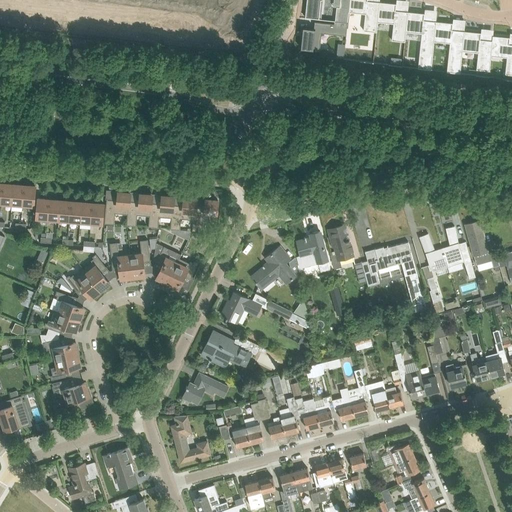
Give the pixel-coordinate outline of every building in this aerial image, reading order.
[(120,0),(119,7),(129,9),(130,0),(120,0)] [(130,0),(129,9),(139,10),(139,0),(130,0)] [(139,0),(139,10),(148,11),(149,0),(139,0)] [(149,0),(148,11),(158,12),(159,0),(149,0)] [(159,0),(158,12),(167,14),(168,0),(159,0)] [(168,0),(167,14),(177,15),(178,0),(168,0)] [(178,0),(177,15),(186,16),(188,0),(178,0)] [(188,0),(186,16),(196,17),(198,0),(188,0)] [(201,0),(199,18),(208,19),(209,0),(201,0)] [(214,0),(209,0),(208,19),(215,20),(218,0),(214,0)] [(218,0),(215,20),(223,21),(225,1),(218,0)] [(306,0),(305,17),(319,19),(321,0),(306,0)] [(337,5),(335,20),(348,22),(349,0),(340,0),(340,5),(337,5)] [(350,0),(349,12),(365,13),(364,30),(377,32),(378,22),(380,1),(367,0),(350,0)] [(225,1),(223,21),(235,22),(238,3),(225,1)] [(380,1),(378,22),(393,23),(392,40),(405,41),(406,31),(408,11),(396,10),(396,3),(380,1)] [(408,11),(406,31),(422,33),(418,68),(431,69),(434,41),(436,21),(424,19),(425,13),(408,11)] [(303,27),(301,48),(320,50),(322,33),(346,35),(348,22),(335,20),(334,20),(334,23),(315,21),(315,22),(315,28),(303,27)] [(436,21),(434,41),(450,43),(447,72),(460,73),(463,51),(462,51),(464,30),(452,29),(453,22),(436,21)] [(464,30),(462,51),(463,51),(478,52),(476,69),(490,70),(491,55),(493,40),(492,40),(480,39),(481,32),(464,30)] [(493,40),(491,55),(507,57),(505,74),(511,74),(511,43),(509,44),(510,37),(493,35),(492,40),(493,40)] [(1,202),(12,203),(13,184),(3,183),(1,202)] [(12,203),(23,204),(24,185),(13,184),(12,203)] [(24,185),(23,204),(34,205),(35,186),(24,185)] [(115,213),(128,214),(129,214),(130,201),(130,193),(119,192),(118,197),(115,197),(115,196),(114,196),(114,200),(108,199),(108,198),(107,198),(105,223),(114,224),(115,213)] [(137,215),(150,216),(151,216),(152,203),(152,195),(141,194),(140,199),(137,199),(137,198),(136,198),(136,202),(130,201),(129,214),(128,214),(127,225),(136,226),(137,215)] [(159,216),(171,217),(172,217),(173,205),(174,197),(163,196),(162,201),(159,200),(159,199),(158,199),(157,203),(152,203),(151,216),(150,216),(149,227),(158,227),(159,216)] [(181,218),(193,219),(194,219),(195,207),(196,198),(184,197),(184,203),(181,202),(181,201),(180,201),(179,205),(173,205),(172,217),(171,217),(171,228),(180,229),(181,218)] [(37,217),(48,218),(50,199),(38,198),(37,217)] [(48,218),(59,219),(60,200),(50,199),(48,218)] [(194,219),(193,219),(193,230),(202,231),(203,220),(216,221),(218,200),(206,199),(206,204),(202,204),(203,203),(202,203),(201,207),(195,207),(194,219)] [(59,219),(70,220),(71,201),(60,200),(59,219)] [(70,220),(80,221),(82,202),(71,201),(70,220)] [(80,221),(91,222),(93,203),(82,202),(80,221)] [(93,203),(91,222),(102,223),(104,204),(93,203)] [(496,251),(490,253),(489,253),(479,220),(465,224),(474,255),(476,261),(477,265),(492,260),(494,265),(499,264),(496,251)] [(333,246),(335,246),(336,250),(330,252),(334,268),(342,266),(340,259),(353,255),(349,241),(350,241),(349,239),(346,240),(342,225),(328,229),(333,246)] [(450,246),(443,248),(446,260),(448,266),(455,263),(456,265),(464,262),(469,278),(476,276),(466,241),(465,241),(459,243),(457,235),(455,226),(446,228),(450,246)] [(301,255),(296,256),(299,267),(318,262),(320,272),(330,269),(328,259),(323,241),(320,231),(311,234),(312,238),(307,240),(306,237),(304,237),(304,239),(297,241),(300,251),(301,255)] [(428,233),(420,236),(424,246),(427,253),(430,264),(429,265),(430,270),(436,268),(436,269),(448,266),(446,260),(443,248),(435,250),(428,233)] [(198,250),(204,253),(210,239),(205,237),(198,250)] [(142,253),(130,254),(133,276),(134,276),(134,277),(142,276),(142,275),(145,275),(143,261),(150,260),(150,259),(148,239),(140,240),(142,253)] [(368,260),(362,262),(367,282),(369,286),(380,283),(377,272),(379,269),(389,266),(389,265),(395,263),(396,266),(399,266),(401,265),(400,262),(401,262),(415,311),(426,308),(413,259),(408,241),(384,248),(384,246),(365,251),(368,260)] [(133,276),(130,254),(119,256),(118,242),(110,243),(112,264),(119,264),(121,278),(133,276)] [(157,277),(168,282),(179,258),(181,254),(164,246),(157,261),(156,261),(163,264),(157,277)] [(264,266),(253,276),(260,285),(262,288),(272,280),(279,274),(286,282),(295,275),(299,272),(295,257),(289,261),(290,266),(286,261),(290,258),(286,254),(280,246),(266,257),(269,261),(265,265),(264,264),(263,265),(264,266)] [(48,252),(42,249),(36,263),(42,266),(48,252)] [(92,262),(84,269),(100,290),(101,289),(102,290),(108,285),(108,284),(110,282),(101,271),(107,267),(106,266),(96,254),(93,256),(94,258),(91,260),(92,262)] [(179,258),(168,282),(169,283),(169,284),(176,287),(176,286),(179,287),(185,275),(191,278),(191,277),(198,262),(195,260),(194,262),(190,261),(190,263),(179,258)] [(362,262),(355,264),(360,284),(367,282),(362,262)] [(100,290),(84,269),(75,276),(74,274),(71,276),(69,275),(66,277),(76,290),(77,291),(82,286),(91,297),(100,290)] [(444,310),(432,272),(425,275),(427,283),(429,282),(431,290),(430,290),(437,312),(444,310)] [(63,301),(59,311),(80,318),(80,317),(81,318),(84,310),(83,310),(84,307),(71,303),(73,296),(72,296),(57,290),(55,294),(57,295),(56,298),(63,301)] [(243,308),(256,314),(261,304),(306,326),(309,320),(292,312),(293,310),(270,300),(270,299),(255,292),(252,300),(235,292),(228,306),(226,305),(221,314),(236,322),(243,308)] [(483,300),(485,308),(502,303),(500,295),(483,300)] [(80,318),(59,311),(54,310),(51,320),(49,320),(48,323),(46,322),(44,326),(60,332),(63,325),(76,330),(80,318)] [(436,353),(443,351),(439,336),(447,334),(443,318),(428,321),(433,344),(436,353)] [(499,329),(493,330),(496,342),(502,341),(501,338),(499,329)] [(201,355),(225,366),(230,358),(245,365),(251,352),(256,355),(258,351),(259,349),(265,352),(267,348),(247,339),(237,334),(234,340),(213,330),(201,355)] [(355,337),(358,348),(373,345),(370,333),(355,337)] [(501,338),(502,341),(504,346),(510,344),(508,336),(501,338)] [(51,360),(56,359),(78,354),(77,352),(78,352),(77,344),(76,344),(75,342),(62,345),(60,338),(59,338),(43,342),(44,346),(46,346),(47,349),(49,349),(51,360)] [(399,369),(402,382),(404,390),(405,390),(403,382),(408,380),(412,396),(426,393),(421,376),(419,368),(406,372),(401,352),(398,339),(394,340),(394,338),(391,339),(395,354),(399,369)] [(470,351),(467,338),(461,340),(464,352),(470,351)] [(432,363),(438,361),(436,353),(433,344),(427,345),(432,363)] [(470,354),(477,379),(491,375),(486,358),(486,357),(478,359),(476,352),(470,354)] [(274,368),(278,360),(263,353),(259,361),(274,368)] [(78,354),(56,359),(58,366),(51,367),(53,374),(51,375),(52,379),(68,375),(68,376),(68,375),(67,368),(80,365),(78,354)] [(300,355),(292,356),(293,359),(293,363),(301,362),(300,355)] [(495,358),(495,356),(486,358),(491,375),(505,372),(501,356),(495,358)] [(322,362),(305,367),(307,373),(323,369),(322,362)] [(466,375),(463,365),(454,367),(453,363),(446,365),(451,386),(467,382),(465,376),(466,375)] [(361,368),(354,370),(359,387),(361,393),(367,391),(366,386),(361,368)] [(391,371),(395,384),(402,382),(399,369),(391,371)] [(439,389),(435,372),(421,376),(426,393),(439,389)] [(215,392),(223,396),(228,387),(200,373),(194,384),(191,382),(189,387),(187,386),(186,387),(188,388),(183,397),(197,403),(201,395),(201,396),(203,391),(213,396),(215,392)] [(278,375),(272,376),(274,383),(280,381),(278,375)] [(68,402),(80,398),(82,407),(93,403),(88,389),(87,389),(85,382),(71,386),(69,378),(52,382),(57,398),(66,395),(68,402)] [(385,388),(383,381),(366,386),(367,391),(369,399),(373,398),(376,410),(390,406),(387,394),(385,388)] [(299,382),(292,383),(293,394),(301,393),(299,382)] [(404,403),(401,391),(397,392),(395,385),(385,388),(387,394),(390,406),(404,403)] [(322,397),(323,397),(314,400),(320,425),(334,421),(330,406),(334,405),(333,401),(339,399),(336,388),(330,390),(331,395),(322,397)] [(355,416),(350,396),(349,391),(341,393),(344,406),(338,407),(341,419),(355,416)] [(263,418),(270,417),(263,392),(256,394),(258,399),(262,413),(263,418)] [(358,394),(350,396),(355,416),(369,412),(365,397),(359,399),(358,394)] [(22,395),(9,399),(9,400),(10,400),(12,405),(0,408),(0,412),(1,416),(0,416),(0,417),(1,416),(3,422),(2,422),(2,423),(3,423),(5,429),(10,428),(11,430),(29,424),(30,423),(23,402),(24,402),(22,395)] [(282,415),(281,416),(281,419),(286,434),(299,430),(296,418),(295,418),(294,414),(298,413),(295,399),(294,396),(286,398),(291,414),(283,416),(282,415)] [(303,397),(295,399),(298,413),(299,413),(304,412),(305,416),(304,416),(307,428),(320,425),(314,400),(313,397),(304,400),(303,397)] [(250,404),(255,421),(263,418),(262,413),(258,399),(257,400),(258,402),(250,404)] [(224,409),(225,416),(242,411),(240,405),(224,409)] [(172,425),(181,461),(210,453),(207,441),(201,442),(202,446),(189,450),(185,434),(191,432),(187,414),(175,415),(177,424),(172,425)] [(268,423),(272,437),(286,434),(281,419),(281,416),(275,417),(276,421),(268,423)] [(248,431),(251,443),(264,439),(259,422),(246,425),(248,431)] [(230,437),(226,424),(218,426),(222,439),(230,437)] [(232,429),(237,447),(251,443),(248,431),(246,425),(238,427),(232,429)] [(387,446),(394,464),(397,463),(403,460),(414,455),(409,442),(398,447),(396,444),(387,446)] [(108,454),(104,455),(107,467),(115,464),(119,476),(117,477),(121,487),(137,481),(129,457),(131,457),(128,447),(111,453),(110,452),(108,453),(108,454)] [(376,453),(375,448),(369,450),(372,462),(379,460),(377,452),(376,453)] [(364,453),(350,456),(353,468),(367,464),(364,453)] [(409,473),(420,469),(414,455),(403,460),(397,463),(400,470),(406,468),(409,473)] [(342,458),(329,462),(333,479),(334,482),(348,478),(346,470),(345,468),(342,458)] [(96,499),(94,491),(91,492),(87,480),(99,476),(97,468),(95,461),(85,464),(85,462),(70,467),(76,485),(70,487),(73,497),(83,494),(85,502),(96,499)] [(329,462),(315,465),(317,475),(318,477),(319,477),(321,483),(333,479),(329,462)] [(308,467),(294,471),(298,488),(299,490),(313,486),(311,479),(310,477),(308,467)] [(294,471),(280,475),(283,484),(283,487),(285,494),(299,490),(298,488),(294,471)] [(376,472),(369,474),(373,487),(379,485),(376,472)] [(398,483),(402,481),(403,481),(400,473),(395,476),(398,483)] [(358,475),(351,476),(352,479),(353,482),(355,482),(357,489),(362,488),(358,475)] [(273,476),(259,480),(264,498),(271,496),(269,490),(276,488),(275,486),(273,476)] [(412,498),(414,497),(430,490),(424,477),(413,482),(411,478),(403,481),(402,481),(405,487),(407,486),(412,498)] [(352,479),(345,481),(349,498),(356,496),(353,482),(352,479)] [(256,500),(263,498),(264,498),(259,480),(245,484),(248,495),(254,494),(256,500)] [(201,496),(194,498),(199,511),(202,511),(206,511),(212,509),(212,508),(215,506),(216,509),(228,505),(226,500),(220,502),(213,483),(198,488),(201,496)] [(323,484),(316,486),(318,491),(320,501),(328,499),(323,484)] [(415,509),(415,511),(427,511),(428,511),(426,507),(435,503),(430,490),(414,497),(412,498),(410,499),(415,509)] [(318,491),(311,493),(313,503),(320,501),(318,491)] [(289,493),(281,495),(283,503),(285,510),(293,508),(289,493)] [(149,511),(148,506),(147,507),(144,498),(130,504),(127,496),(113,501),(115,508),(121,506),(123,511),(127,511),(132,510),(132,511),(149,511)] [(243,496),(234,499),(236,505),(245,502),(243,497),(243,496)] [(391,499),(385,502),(387,508),(394,505),(391,499)] [(388,511),(387,508),(383,500),(376,503),(380,511),(388,511)] [(236,511),(246,508),(245,504),(245,502),(236,505),(232,507),(218,511),(217,511),(236,511)] [(285,511),(285,510),(283,503),(276,504),(278,511),(285,511)]
